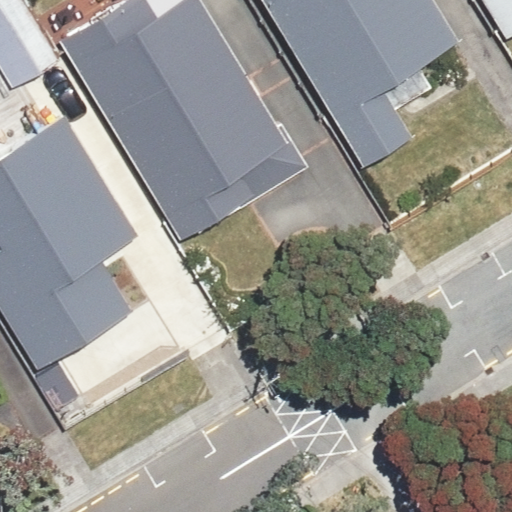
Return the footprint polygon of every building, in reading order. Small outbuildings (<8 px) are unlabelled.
[(0,0),(0,91),(58,57),(23,0),(0,0)] [(298,170),(194,0),(172,0),(145,16),(135,0),(119,0),(58,38),(182,241),(298,170)] [(257,0),(359,171),(424,132),(392,78),(458,39),(434,0),(257,0)] [(511,0),(481,0),(505,39),(511,34),(511,0)] [(139,232),(68,108),(0,146),(0,310),(32,368),(131,311),(99,255),(139,232)]
